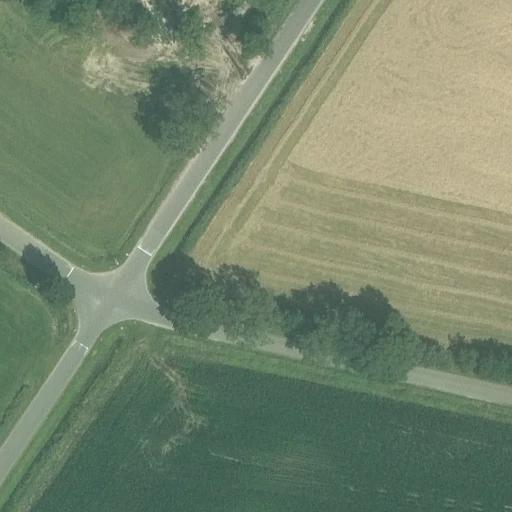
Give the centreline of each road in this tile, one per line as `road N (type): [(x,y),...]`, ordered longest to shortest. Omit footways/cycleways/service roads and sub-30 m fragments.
road 1 (unclassified): [(511,395),(157,316),(118,298)]
road 2 (unclassified): [(118,298),(316,0)]
road 3 (unclassified): [(0,465),(118,298)]
road 4 (unclassified): [(118,298),(44,264),(0,232)]
